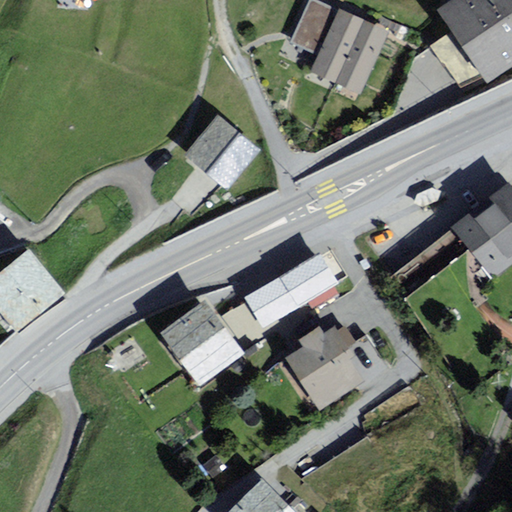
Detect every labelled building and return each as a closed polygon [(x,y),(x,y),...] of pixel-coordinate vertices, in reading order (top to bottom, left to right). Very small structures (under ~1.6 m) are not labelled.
[(511,65),(511,0),(448,0),(437,8),(488,82),(511,65)] [(371,32),(313,5),(288,59),(346,86),(371,32)] [(261,149),(218,114),(183,157),(227,192),(261,149)] [(511,199),(504,189),(454,228),(491,274),(511,257),(511,199)] [(337,282),(319,252),(245,297),(263,327),(337,282)] [(17,253),(0,267),(0,310),(11,323),(49,290),(17,253)] [(236,348),(212,310),(169,337),(193,375),(236,348)] [(327,330),(283,359),(316,409),(360,380),(327,330)] [(288,511),(261,485),(233,511),(288,511)]
